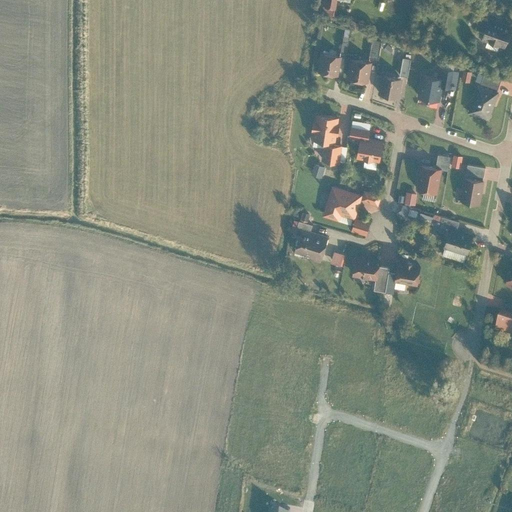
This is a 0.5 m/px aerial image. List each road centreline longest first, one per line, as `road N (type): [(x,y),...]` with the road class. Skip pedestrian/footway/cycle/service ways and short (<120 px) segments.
road 1 (residential): [(508,158),(470,361)]
road 2 (residential): [(404,119),(380,237)]
